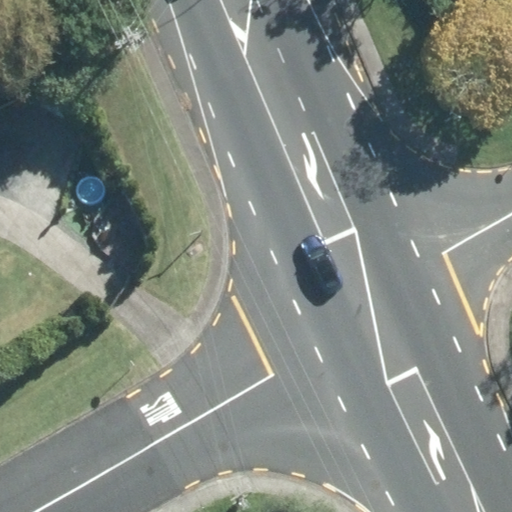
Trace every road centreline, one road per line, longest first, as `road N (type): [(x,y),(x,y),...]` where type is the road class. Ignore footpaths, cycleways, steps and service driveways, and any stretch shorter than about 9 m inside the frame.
road 1 (residential): [(39,511),(274,374),(370,302)]
road 2 (primary): [(238,0),(370,302)]
road 3 (primary): [(370,302),(467,511)]
road 4 (residential): [(511,207),(370,302)]
